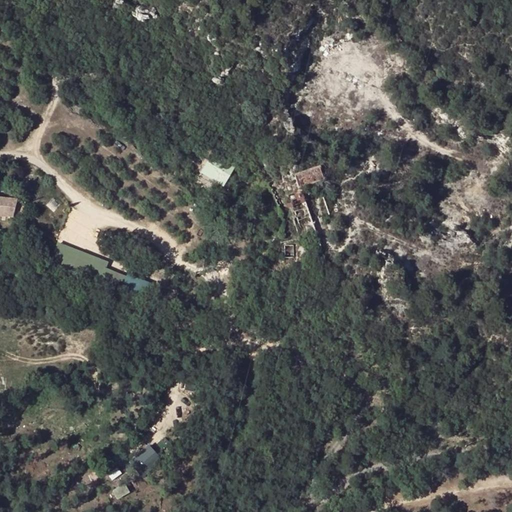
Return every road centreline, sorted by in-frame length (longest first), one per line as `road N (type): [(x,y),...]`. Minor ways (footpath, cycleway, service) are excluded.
road 1 (track): [(0,156),(35,162),(76,199),(210,280),(242,323),(367,392),(322,460),(310,488),(315,504),(365,470),(511,452)]
road 2 (track): [(0,351),(44,363),(81,358),(93,366),(101,392),(110,393),(136,356),(153,348),(189,357),(226,340),(271,342)]
road 3 (track): [(367,392),(385,391),(438,353),(453,319),(457,265),(358,225),(345,208)]
road 4 (track): [(391,0),(382,97),(422,139),(469,159),(481,183),(474,203)]
road 5 (track): [(27,159),(54,97),(51,64),(39,35),(8,0)]
road 6 (track): [(511,484),(395,511)]
